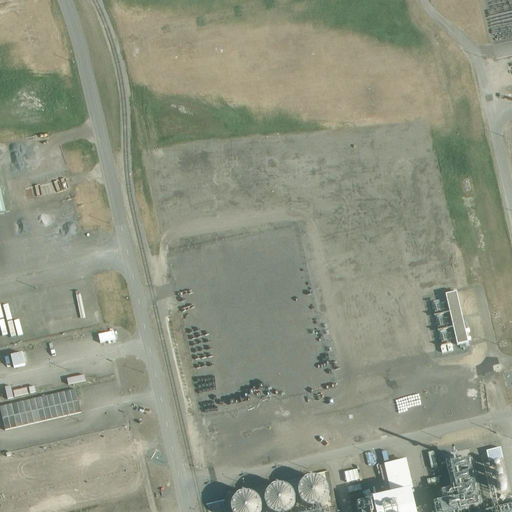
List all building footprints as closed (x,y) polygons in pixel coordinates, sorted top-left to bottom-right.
[(229,222),(203,226),(205,242),(213,241),(214,247),(225,245),(224,238),(231,237),(229,222)] [(187,246),(176,248),(178,259),(189,257),(187,246)] [(457,346),(468,344),(456,293),(445,296),(457,346)] [(250,316),(224,321),(228,340),(246,336),(245,334),(253,332),(250,316)] [(100,344),(116,340),(114,332),(99,336),(100,344)] [(186,346),(191,384),(209,381),(206,361),(223,359),(220,341),(186,346)] [(14,369),(25,366),(23,354),(11,357),(14,369)] [(48,465),(52,483),(105,471),(99,441),(57,449),(60,463),(48,465)] [(500,450),(487,453),(489,464),(502,461),(500,450)] [(426,452),(430,468),(436,467),(432,451),(426,452)] [(511,511),(511,510),(511,507),(498,510),(497,505),(498,505),(489,467),(484,468),(492,506),(493,506),(494,511),(490,511),(468,511),(468,510),(479,508),(480,505),(471,463),(468,461),(453,464),(452,462),(446,463),(452,491),(441,493),(444,504),(434,506),(435,511),(415,511),(411,492),(373,501),(374,502),(358,505),(359,507),(363,507),(364,511),(328,511),(329,511),(325,511),(318,511),(318,509),(322,507),(324,506),(326,503),(328,500),(329,495),(329,491),(328,488),(325,484),(323,481),(319,480),(315,479),(311,480),(307,481),(304,483),(301,486),(300,488),(299,491),(299,495),(299,497),(295,498),(295,496),(294,494),(290,491),(288,489),(284,487),(281,487),(278,487),(274,488),(271,490),(269,492),(267,495),(266,498),(265,502),(265,504),(261,505),(261,503),(259,500),(256,497),(253,496),(250,495),(246,495),(242,495),(239,497),(236,499),(234,501),(233,505),(232,509),(232,511),(511,511)] [(406,461),(384,466),(391,495),(413,490),(406,461)] [(343,485),(356,482),(353,471),(340,474),(343,485)] [(438,476),(426,479),(427,485),(439,482),(438,476)] [(497,490),(498,491),(499,492),(500,493),(502,493),(503,492),(504,492),(505,491),(506,489),(506,488),(505,487),(505,486),(504,485),(502,484),(501,484),(499,485),(498,486),(498,487),(497,488),(497,490)] [(357,487),(344,489),(345,496),(358,493),(357,487)]
